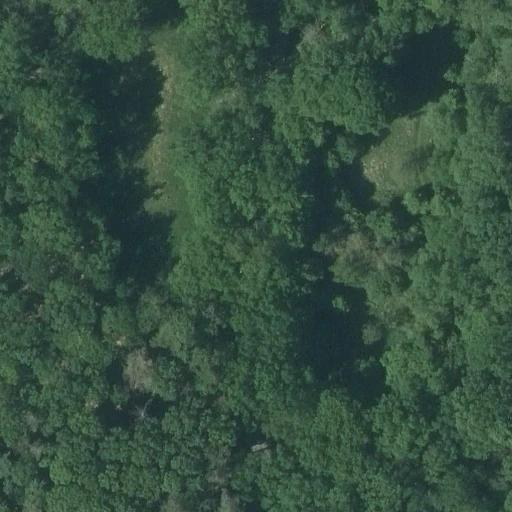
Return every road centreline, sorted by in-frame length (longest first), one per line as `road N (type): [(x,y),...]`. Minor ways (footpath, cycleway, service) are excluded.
road 1 (tertiary): [(255,511),(251,231),(273,0)]
road 2 (track): [(0,411),(71,366),(251,326)]
